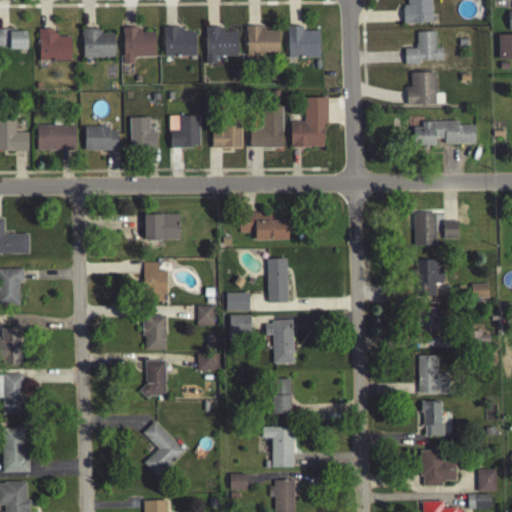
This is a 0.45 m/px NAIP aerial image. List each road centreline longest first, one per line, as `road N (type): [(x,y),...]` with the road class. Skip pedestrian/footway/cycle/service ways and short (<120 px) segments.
road 1 (residential): [(363,511),(352,0)]
road 2 (residential): [(511,181),(0,186)]
road 3 (residential): [(86,511),(78,186)]
